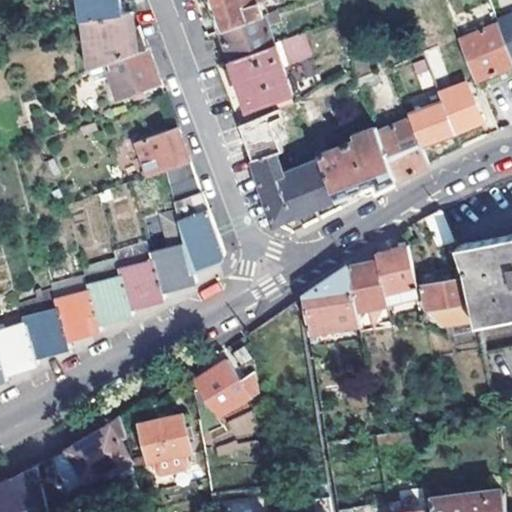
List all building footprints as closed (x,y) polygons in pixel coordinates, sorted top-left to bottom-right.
[(78,0),(82,20),(124,13),(123,8),(121,0),(78,0)] [(262,0),(209,0),(220,30),(263,14),(259,2),(263,1),(262,0)] [(280,19),(277,9),(263,14),(267,24),(280,19)] [(82,20),(80,20),(88,70),(95,67),(141,50),(140,45),(135,25),(132,12),(124,13),(82,20)] [(511,12),(495,19),(497,23),(511,60),(511,12)] [(231,60),(275,44),(267,24),(263,14),(220,30),(231,60)] [(139,23),(135,25),(140,45),(141,50),(148,47),(139,23)] [(511,60),(497,23),(460,39),(476,78),(505,66),(507,71),(511,69),(511,60)] [(275,44),(231,60),(248,107),(292,90),(283,66),(310,56),(302,33),(275,44)] [(141,50),(95,67),(100,81),(112,76),(118,96),(132,91),(141,87),(160,80),(160,79),(159,76),(148,47),(141,50)] [(441,100),(455,133),(484,123),(466,85),(454,89),(435,47),(422,52),(423,55),(436,87),(441,100)] [(423,55),(413,59),(426,91),(436,87),(423,55)] [(476,78),(478,83),(507,71),(505,66),(476,78)] [(356,81),(360,90),(381,81),(378,71),(356,79),(356,81)] [(356,81),(313,98),(317,108),(360,90),(356,81)] [(141,87),(132,91),(135,96),(143,94),(141,87)] [(436,87),(426,91),(431,104),(441,100),(436,87)] [(406,114),(408,119),(409,120),(410,120),(422,145),(455,133),(441,100),(431,104),(406,114)] [(267,114),(238,125),(275,223),(337,197),(322,159),(284,175),(275,153),(281,150),(272,127),(283,122),(278,109),(267,114)] [(319,113),(305,119),(312,136),(326,130),(319,113)] [(429,163),(422,145),(410,120),(409,120),(408,119),(378,133),(396,180),(412,172),(429,163)] [(178,127),(177,126),(136,141),(148,175),(165,168),(190,158),(178,127)] [(358,140),(320,156),(322,159),(337,197),(361,187),(365,195),(396,180),(378,133),(376,128),(356,137),(358,140)] [(52,157),(44,160),(52,177),(60,173),(52,157)] [(190,158),(165,168),(170,186),(196,175),(190,158)] [(196,175),(170,186),(185,243),(193,273),(207,267),(220,261),(225,251),(206,195),(204,190),(202,190),(196,175)] [(441,209),(425,218),(437,246),(454,241),(441,209)] [(476,321),(476,322),(511,314),(511,233),(455,245),(465,268),(466,278),(476,319),(476,321)] [(151,252),(153,258),(161,292),(179,286),(195,281),(193,273),(185,243),(151,252)] [(416,286),(407,245),(375,253),(377,260),(384,294),(416,286)] [(120,268),(121,274),(130,308),(141,304),(163,298),(161,292),(153,258),(120,268)] [(352,263),(348,267),(355,309),(386,304),(384,294),(377,260),(352,263)] [(355,309),(348,267),(348,265),(320,284),(302,297),(308,333),(358,325),(355,309)] [(88,284),(90,291),(98,323),(115,319),(131,314),(130,308),(121,274),(88,284)] [(54,301),(55,301),(90,291),(88,284),(87,285),(84,275),(49,283),(54,301)] [(453,323),(476,319),(466,278),(424,285),(429,311),(441,325),(453,323)] [(55,301),(57,308),(66,339),(82,335),(100,331),(98,323),(90,291),(55,301)] [(25,324),(35,356),(47,353),(68,347),(66,339),(57,308),(23,317),(25,324)] [(476,319),(453,323),(455,335),(478,330),(476,322),(476,321),(476,319)] [(0,332),(0,361),(3,373),(20,368),(37,364),(35,356),(25,324),(0,332)] [(511,346),(482,353),(488,387),(511,382),(511,346)] [(212,421),(261,391),(258,374),(256,368),(239,379),(227,361),(191,382),(200,432),(212,432),(212,421)] [(462,410),(443,413),(446,424),(447,435),(466,431),(464,421),(462,410)] [(228,422),(234,435),(254,424),(248,411),(228,422)] [(181,413),(139,422),(148,462),(153,461),(156,475),(189,468),(185,453),(190,452),(181,413)] [(126,435),(121,418),(110,425),(92,435),(38,466),(47,502),(112,463),(117,470),(131,461),(118,440),(126,435)] [(412,429),(377,435),(378,445),(413,439),(412,429)] [(38,466),(17,475),(21,489),(1,494),(5,511),(49,511),(47,502),(38,466)] [(17,475),(0,481),(0,489),(1,494),(21,489),(17,475)] [(277,492),(278,501),(305,498),(304,488),(277,492)] [(502,493),(431,502),(432,511),(502,511),(503,511),(502,493)] [(331,511),(329,495),(318,497),(320,511),(331,511)]
